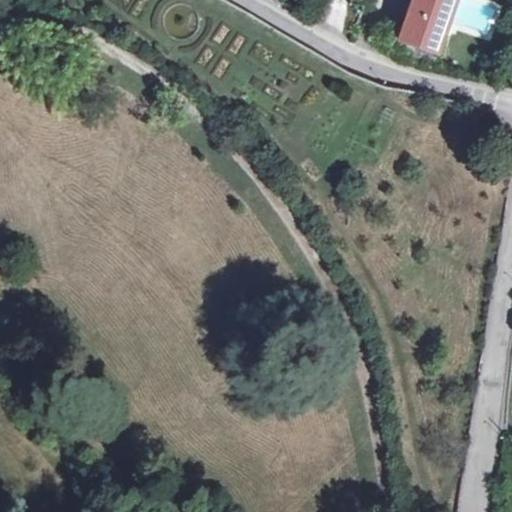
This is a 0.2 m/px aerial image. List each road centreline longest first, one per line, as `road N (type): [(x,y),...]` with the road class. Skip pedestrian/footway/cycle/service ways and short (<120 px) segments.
road 1 (residential): [(239,0),(376,72),(511,103)]
road 2 (residential): [(511,272),(469,511)]
